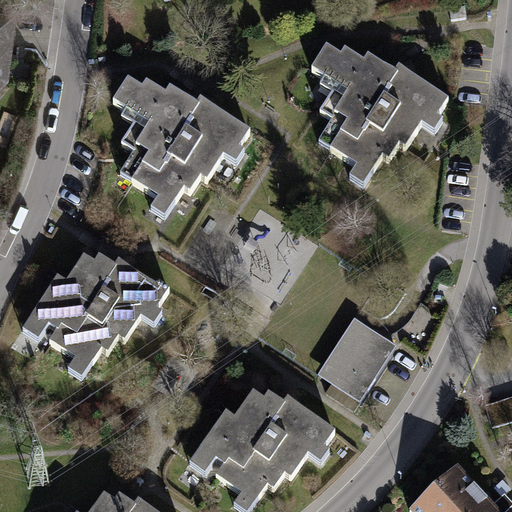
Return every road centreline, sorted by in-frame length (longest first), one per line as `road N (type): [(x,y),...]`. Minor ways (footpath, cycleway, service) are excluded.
road 1 (residential): [(79,0),(62,134),(0,283)]
road 2 (residential): [(454,364),(480,296),(511,121)]
road 3 (residential): [(341,511),(399,452),(454,364)]
